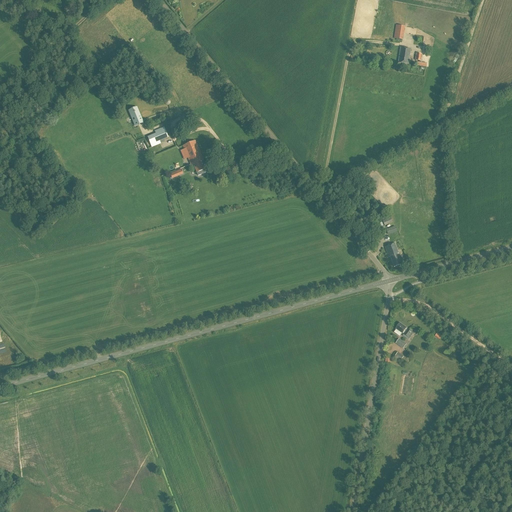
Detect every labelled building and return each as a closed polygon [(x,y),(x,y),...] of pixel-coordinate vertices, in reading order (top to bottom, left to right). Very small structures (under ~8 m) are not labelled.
[(358,24),(357,37),(370,37),(371,25),(374,25),(374,21),(372,21),(373,16),(363,16),(363,19),(360,19),(360,24),(358,24)] [(408,64),(410,49),(401,48),(398,62),(408,64)] [(137,107),(128,110),(129,111),(135,126),(135,127),(144,123),(137,107)] [(199,166),(203,165),(201,161),(203,161),(202,160),(203,159),(195,141),(183,146),(191,166),(193,165),(194,167),(198,165),(199,166)] [(198,165),(194,167),(198,176),(206,172),(203,165),(199,166),(198,165)] [(385,226),(393,222),(391,217),(383,221),(385,226)] [(388,235),(397,232),(395,226),(386,229),(388,235)] [(401,264),(397,254),(398,253),(395,244),(385,247),(389,257),(390,257),(394,267),(401,264)] [(411,337),(414,333),(406,328),(407,328),(400,323),(396,329),(394,332),(399,336),(402,333),(402,334),(403,334),(408,338),(410,336),(411,337)] [(403,349),(407,344),(399,339),(396,344),(403,349)] [(400,362),(404,357),(398,353),(394,358),(400,362)]
